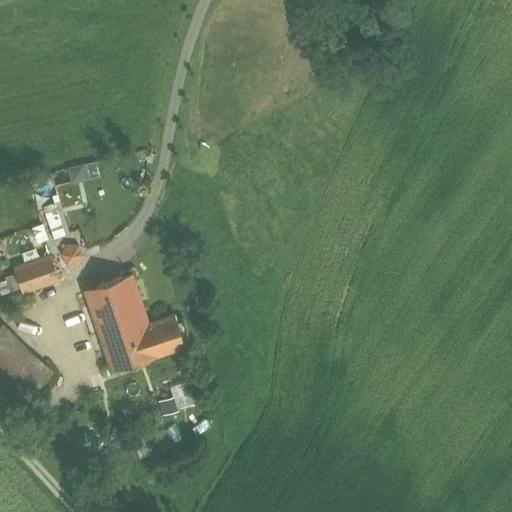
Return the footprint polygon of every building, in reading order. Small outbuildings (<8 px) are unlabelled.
[(66,181),(97,176),(94,161),(64,165),(66,181)] [(62,249),(73,250),(78,241),(73,231),(62,231),(57,239),(62,249)] [(50,254),(14,267),(23,291),(58,278),(50,254)] [(131,273),(85,288),(102,338),(148,322),(131,273)] [(148,322),(102,338),(113,370),(185,346),(175,313),(148,322)] [(51,373),(0,325),(0,374),(26,399),(51,373)] [(189,378),(166,384),(169,395),(155,399),(159,413),(196,403),(189,378)]
